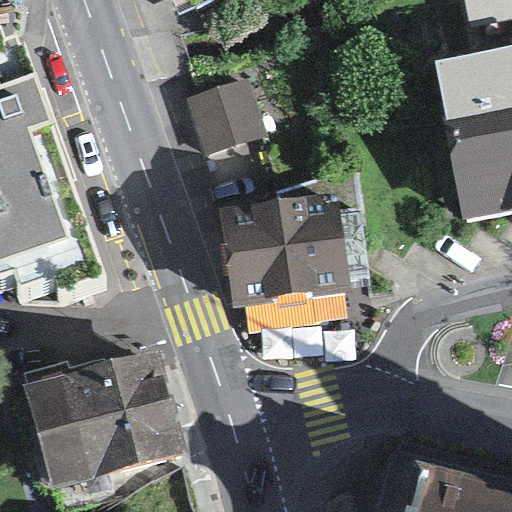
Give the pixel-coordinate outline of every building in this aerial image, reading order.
[(165,0),(179,31),(254,0),(165,0)] [(511,21),(511,0),(468,0),(474,29),(511,21)] [(97,293),(19,64),(0,70),(0,287),(9,284),(16,304),(52,292),(57,306),(97,293)] [(511,65),(440,80),(467,222),(511,213),(511,65)] [(246,98),(201,112),(214,152),(259,138),(246,98)] [(273,217),(224,223),(236,311),(296,303),(368,294),(353,180),(269,191),(273,217)] [(185,472),(161,368),(30,397),(54,501),(157,478),(185,472)] [(494,511),(416,494),(411,511),(494,511)]
